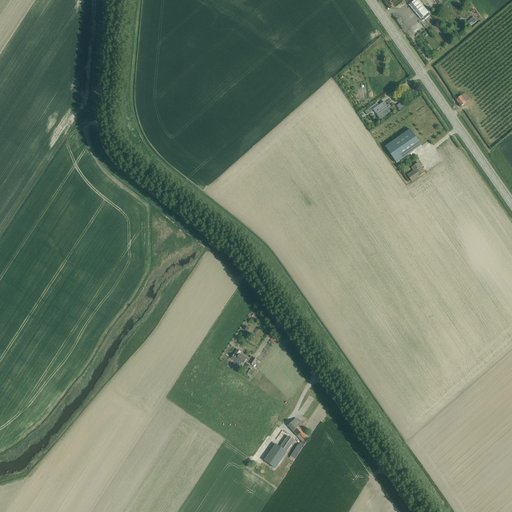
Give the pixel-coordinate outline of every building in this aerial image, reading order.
[(415,0),(409,5),(417,15),(421,20),(427,14),(415,0)] [(456,100),(461,107),(470,100),(465,93),(456,100)] [(379,106),(374,110),(376,113),(378,115),(377,115),(380,119),(392,110),(389,107),(388,108),(386,106),(387,106),(384,102),(379,106)] [(379,106),(377,104),(369,109),(365,112),(367,114),(371,112),(374,110),(379,106)] [(397,163),(422,146),(410,130),(385,147),(397,163)] [(407,176),(412,182),(425,173),(418,163),(411,168),(414,171),(407,176)] [(231,358),(235,361),(241,365),(242,363),(244,364),(247,359),(240,354),(241,352),(237,350),(234,354),(231,358)] [(305,440),(308,437),(296,424),(299,422),(296,418),(288,426),(302,442),(301,443),(301,442),(298,445),(293,452),(298,455),(302,448),(304,446),(304,445),(307,442),(305,440)] [(288,436),(280,447),(276,444),(264,461),(276,469),(287,452),(286,452),(294,441),(288,436)]
